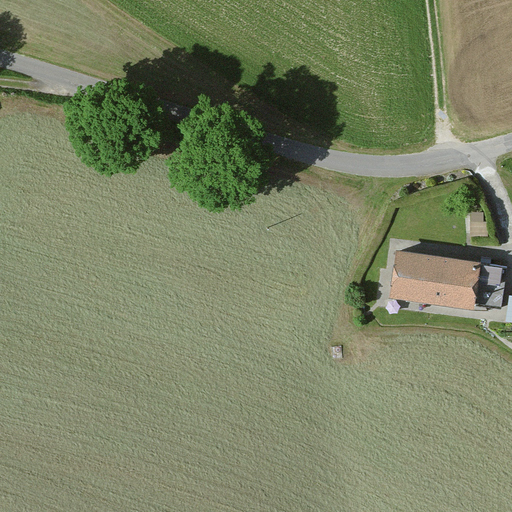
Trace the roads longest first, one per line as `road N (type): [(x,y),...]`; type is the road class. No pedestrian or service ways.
road 1 (unclassified): [(511,146),(413,169),(348,163),(0,59)]
road 2 (track): [(447,165),(427,0)]
